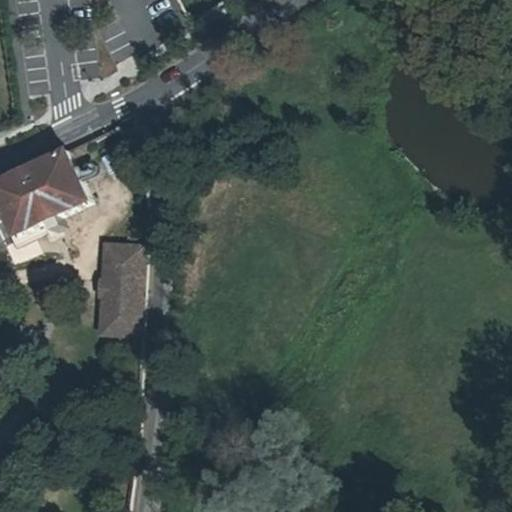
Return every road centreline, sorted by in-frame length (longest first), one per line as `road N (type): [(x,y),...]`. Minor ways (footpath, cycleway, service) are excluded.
road 1 (residential): [(166,87),(170,253),(155,511)]
road 2 (residential): [(166,87),(293,0)]
road 3 (residential): [(75,127),(52,0)]
